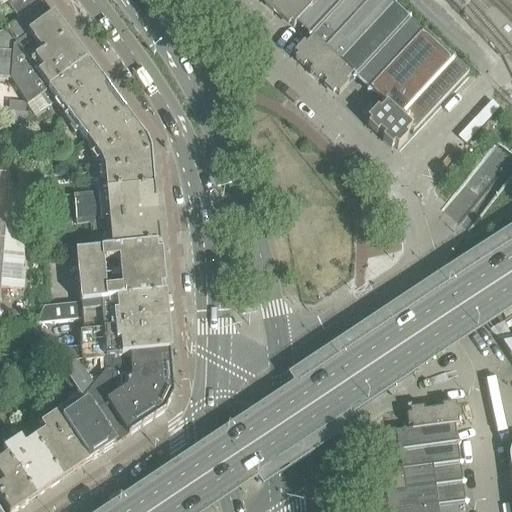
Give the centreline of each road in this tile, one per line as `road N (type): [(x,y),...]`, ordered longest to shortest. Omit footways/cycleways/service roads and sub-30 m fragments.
road 1 (primary): [(91,0),(169,109),(208,209),(218,295),(216,425)]
road 2 (secondary): [(160,511),(511,279)]
road 3 (primary): [(278,347),(260,256),(228,163),(138,0)]
road 4 (unclassified): [(228,0),(279,72),(403,189),(426,249)]
road 5 (unclassified): [(426,249),(491,394),(481,450),(491,511)]
road 6 (unclassified): [(278,347),(362,302),(426,249)]
road 7 (tertiary): [(216,425),(83,511)]
